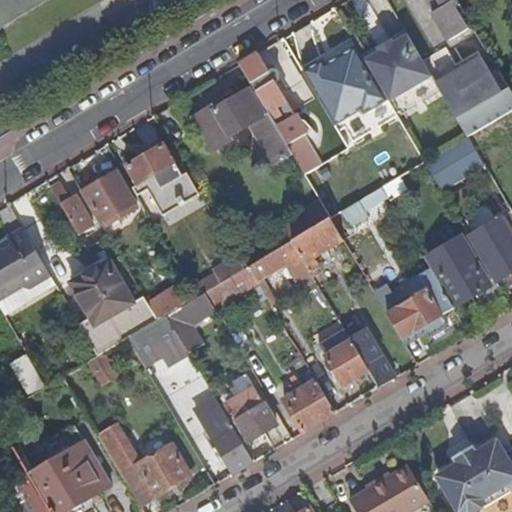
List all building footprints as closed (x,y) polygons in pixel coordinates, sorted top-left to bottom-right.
[(0,0),(0,34),(0,33),(0,30),(49,0),(0,0)] [(454,0),(422,0),(432,15),(431,16),(447,43),(467,31),(458,14),(461,12),(454,0)] [(380,54),(365,63),(387,101),(389,105),(431,80),(406,38),(392,47),(380,54)] [(378,51),(380,54),(392,47),(391,43),(378,51)] [(365,63),(356,50),(329,66),(326,61),(301,75),(333,128),(365,109),(368,113),(387,101),(365,63)] [(435,87),(467,140),(511,113),(511,97),(509,93),(503,97),(479,55),(456,68),(459,74),(435,87)] [(268,73),(258,56),(239,68),(267,116),(288,152),(299,169),(304,178),(321,168),(304,138),(307,137),(305,135),(310,129),(303,123),(298,123),(292,114),(298,110),(286,99),(284,100),(276,85),(280,81),(280,78),(275,69),(268,73)] [(288,152),(267,116),(264,118),(248,93),(214,113),(211,110),(193,121),(213,155),(232,143),(230,139),(258,122),(279,157),(288,152)] [(483,167),(467,140),(425,165),(424,165),(440,192),(483,167)] [(186,177),(173,154),(167,157),(161,147),(125,170),(137,189),(152,180),(160,192),(176,183),(186,177)] [(288,152),(279,157),(290,175),(299,169),(288,152)] [(101,226),(134,207),(115,175),(82,194),(101,226)] [(186,177),(176,183),(179,187),(185,186),(190,183),(186,177)] [(396,182),(381,191),(386,200),(401,191),(396,182)] [(189,192),(194,189),(190,183),(185,186),(189,192)] [(62,192),(53,197),(78,239),(93,230),(74,199),(69,202),(62,192)] [(467,239),(496,286),(511,275),(511,241),(500,220),(467,239)] [(310,234),(291,245),(312,281),(319,277),(316,272),(318,271),(312,261),(342,243),(330,222),(310,234)] [(285,235),(291,245),(310,234),(304,223),(285,235)] [(50,279),(22,232),(0,244),(0,304),(16,294),(20,292),(27,293),(50,279)] [(456,309),(490,289),(461,239),(427,259),(456,309)] [(291,245),(248,271),(256,285),(284,268),(298,291),(313,283),(312,281),(291,245)] [(229,282),(243,273),(234,258),(211,271),(214,277),(220,287),(229,282)] [(244,271),(248,269),(244,262),(240,265),(244,271)] [(149,309),(143,298),(133,305),(108,263),(97,270),(137,337),(158,324),(149,309)] [(104,356),(128,342),(137,337),(97,270),(69,287),(90,321),(79,327),(90,345),(98,360),(104,356)] [(248,271),(243,273),(229,282),(239,298),(254,289),(257,287),(256,285),(248,271)] [(214,277),(190,291),(196,301),(205,296),(220,287),(214,277)] [(20,292),(16,294),(24,309),(56,290),(50,279),(27,293),(20,292)] [(431,289),(437,285),(434,281),(428,284),(431,289)] [(205,296),(214,312),(239,298),(229,282),(220,287),(205,296)] [(372,294),(400,342),(423,328),(431,323),(452,311),(437,285),(431,289),(422,294),(419,290),(411,295),(413,299),(397,308),(385,287),(372,294)] [(261,293),(263,296),(268,293),(266,288),(260,291),(261,293)] [(190,291),(189,289),(170,300),(177,313),(196,301),(190,291)] [(0,304),(0,312),(5,320),(24,309),(16,294),(0,304)] [(167,319),(173,331),(178,339),(181,344),(188,356),(203,348),(192,328),(215,314),(214,312),(205,296),(196,301),(177,313),(167,319)] [(177,313),(170,300),(168,298),(149,309),(158,324),(167,319),(177,313)] [(128,342),(135,355),(166,336),(166,335),(173,331),(167,319),(158,324),(137,337),(128,342)] [(431,323),(423,328),(427,335),(435,330),(431,323)] [(367,373),(377,391),(395,380),(365,330),(347,341),(367,373)] [(342,389),(367,373),(347,341),(343,333),(318,348),(342,389)] [(89,365),(98,360),(90,345),(67,359),(75,373),(89,365)] [(108,365),(104,356),(98,360),(89,365),(94,374),(108,365)] [(24,387),(30,383),(39,377),(27,357),(12,366),(24,387)] [(116,378),(108,365),(94,374),(101,386),(116,378)] [(219,409),(241,446),(246,443),(248,446),(276,428),(245,376),(231,385),(238,397),(224,405),(224,406),(219,409)] [(30,383),(37,396),(47,390),(39,377),(30,383)] [(81,408),(64,380),(52,387),(69,416),(81,408)] [(283,403),(302,436),(323,423),(333,417),(314,385),(283,403)] [(211,443),(232,478),(239,473),(253,465),(241,446),(219,409),(216,404),(208,409),(217,426),(211,429),(217,439),(211,443)] [(97,437),(140,509),(155,500),(155,501),(191,480),(172,448),(156,457),(154,452),(148,455),(151,460),(147,463),(142,465),(121,431),(115,434),(112,428),(97,437)] [(58,450),(24,470),(28,477),(48,511),(96,511),(105,507),(99,497),(111,490),(75,429),(53,442),(58,450)] [(511,462),(510,464),(499,445),(492,444),(475,454),(457,465),(440,475),(438,481),(456,511),(477,511),(481,510),(483,500),(502,488),(511,491),(511,462)] [(454,460),(457,465),(475,454),(472,449),(454,460)] [(414,511),(429,504),(408,468),(391,479),(368,493),(350,503),(355,511),(414,511)] [(368,493),(391,479),(388,475),(365,489),(368,493)] [(48,511),(28,477),(6,490),(19,511),(48,511)]
